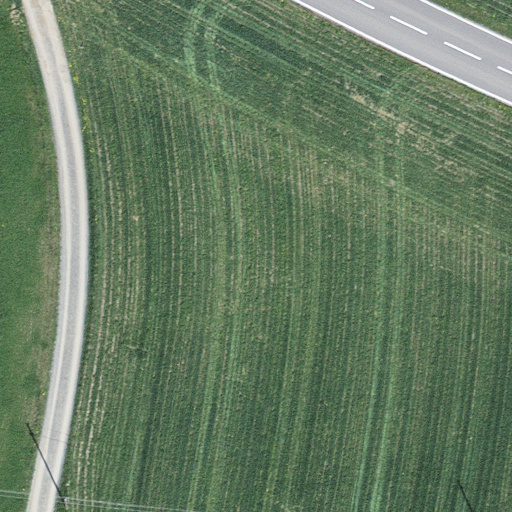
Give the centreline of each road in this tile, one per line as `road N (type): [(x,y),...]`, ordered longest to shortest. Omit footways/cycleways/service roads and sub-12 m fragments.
road 1 (track): [(33,0),(60,91),(74,223),(69,324),(40,511)]
road 2 (tertiary): [(511,76),(353,0)]
